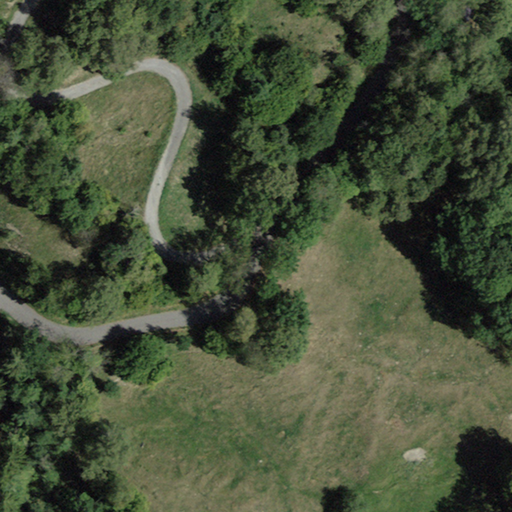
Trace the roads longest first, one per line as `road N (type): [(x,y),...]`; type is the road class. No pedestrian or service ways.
road 1 (residential): [(261,258),(252,283),(221,312),(79,340),(58,338),(0,299)]
road 2 (residential): [(261,258),(306,179),(382,85),(404,0)]
